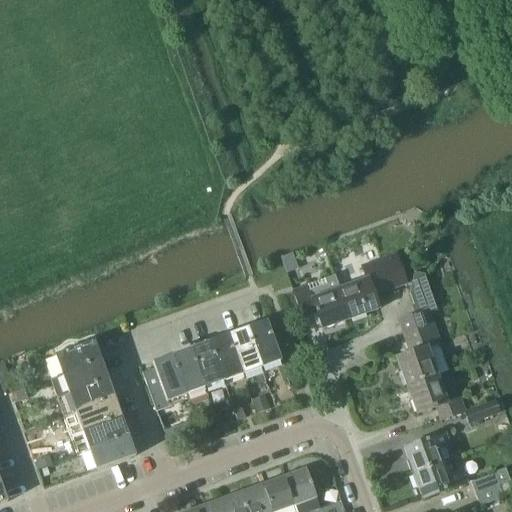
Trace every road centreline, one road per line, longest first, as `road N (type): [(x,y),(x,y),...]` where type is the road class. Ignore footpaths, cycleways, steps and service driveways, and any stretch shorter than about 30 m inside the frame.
road 1 (residential): [(170,480),(127,350),(256,297)]
road 2 (residential): [(170,480),(309,430),(330,430),(340,437),(368,511)]
road 3 (residential): [(41,511),(0,399)]
